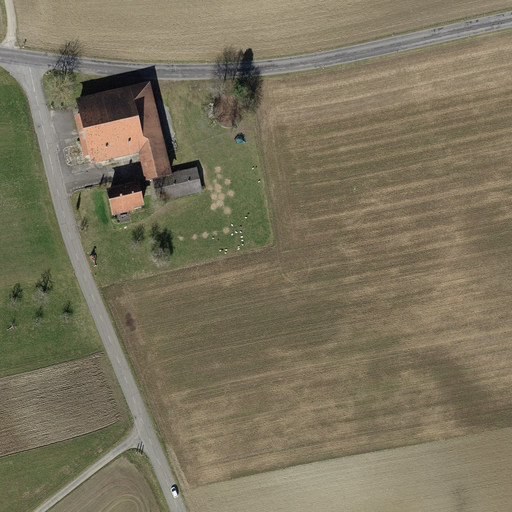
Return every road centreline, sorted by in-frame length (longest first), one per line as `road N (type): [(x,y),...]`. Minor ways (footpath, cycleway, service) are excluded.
road 1 (tertiary): [(511,19),(291,64),(185,73),(28,59)]
road 2 (unclassified): [(179,511),(68,233),(28,59)]
road 3 (track): [(40,511),(146,429)]
